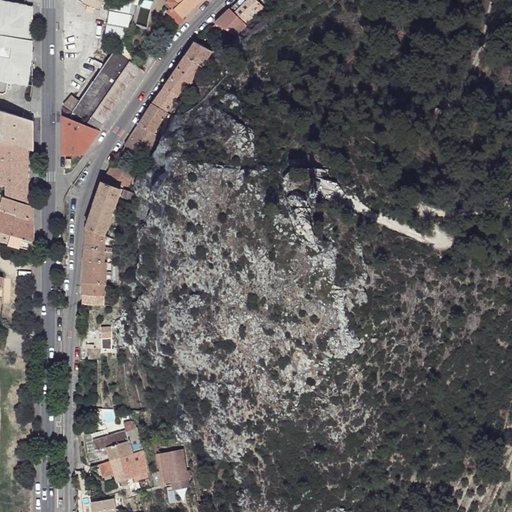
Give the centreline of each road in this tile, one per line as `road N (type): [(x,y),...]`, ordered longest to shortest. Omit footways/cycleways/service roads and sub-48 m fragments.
road 1 (tertiary): [(65,511),(79,218),(104,148),(186,30),(220,0)]
road 2 (primary): [(50,0),(48,511)]
